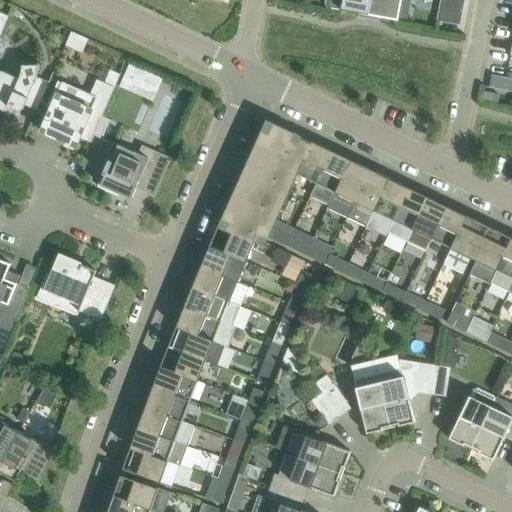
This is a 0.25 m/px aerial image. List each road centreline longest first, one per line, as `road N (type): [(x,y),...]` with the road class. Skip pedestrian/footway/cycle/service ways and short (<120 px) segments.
road 1 (residential): [(77,511),(173,261)]
road 2 (unclassified): [(453,174),(253,77)]
road 3 (residential): [(173,261),(253,77)]
road 4 (residential): [(453,174),(485,0)]
road 5 (residential): [(370,511),(387,471),(402,465),(506,511)]
road 6 (unclassified): [(236,70),(89,0)]
road 7 (residential): [(173,261),(49,211)]
